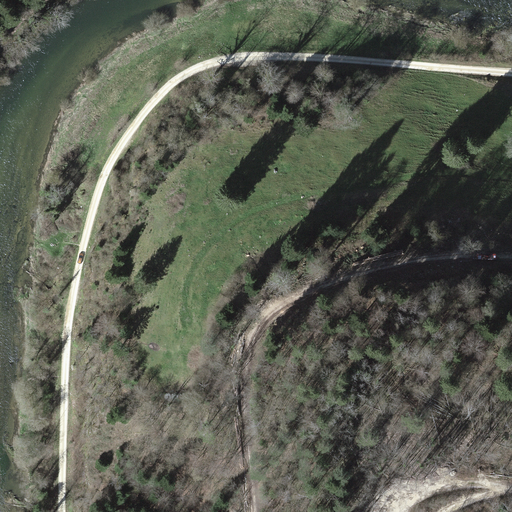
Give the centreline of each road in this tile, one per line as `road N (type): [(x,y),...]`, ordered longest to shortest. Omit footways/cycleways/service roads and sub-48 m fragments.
road 1 (track): [(511,70),(247,52),(190,73),(143,111),(94,197),(70,295),(60,511)]
road 2 (track): [(511,252),(360,271),(297,295),(265,318),(246,369),(255,511)]
road 3 (track): [(511,487),(423,485),(388,511)]
